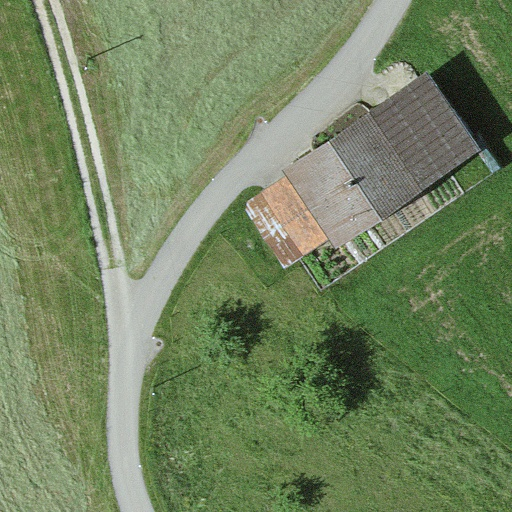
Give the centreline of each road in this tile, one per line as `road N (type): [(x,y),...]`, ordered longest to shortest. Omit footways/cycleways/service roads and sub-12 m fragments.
road 1 (unclassified): [(137,511),(123,458),(123,409),(129,349),(148,303),(208,206),(345,66),(393,0)]
road 2 (track): [(47,0),(129,349)]
